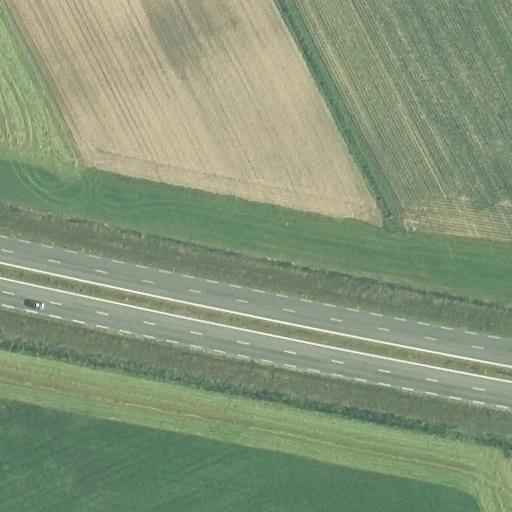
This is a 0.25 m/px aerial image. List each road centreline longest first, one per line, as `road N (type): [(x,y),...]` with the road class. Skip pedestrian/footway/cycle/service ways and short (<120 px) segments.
road 1 (primary): [(0,292),(511,397)]
road 2 (primary): [(511,355),(0,251)]
